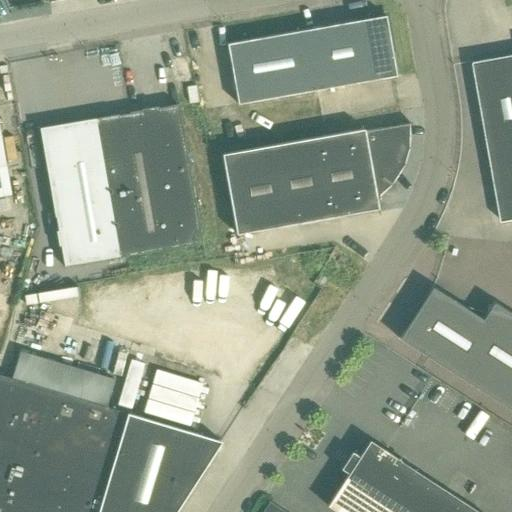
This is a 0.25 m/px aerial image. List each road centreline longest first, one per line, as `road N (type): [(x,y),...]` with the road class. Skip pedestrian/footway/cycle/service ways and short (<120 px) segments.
road 1 (unclassified): [(421,0),(440,132),(432,186),(223,511)]
road 2 (unclassified): [(0,41),(236,0)]
